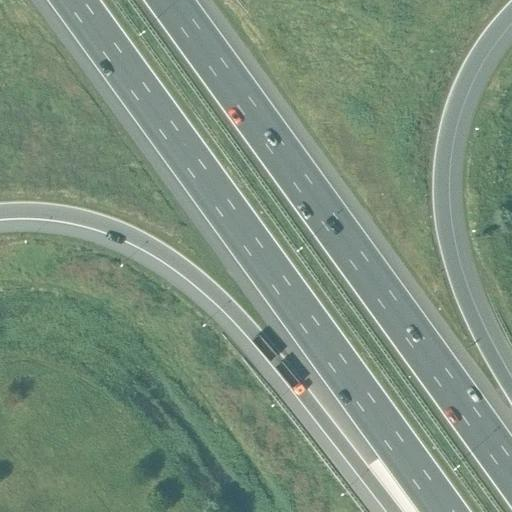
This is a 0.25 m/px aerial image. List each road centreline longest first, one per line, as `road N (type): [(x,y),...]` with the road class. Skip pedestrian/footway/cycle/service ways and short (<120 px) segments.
road 1 (motorway): [(70,0),(443,511)]
road 2 (motorway): [(511,473),(166,0)]
road 3 (motorway): [(0,211),(88,219),(194,273),(272,355),(392,511)]
road 4 (motorway): [(511,388),(452,262),(439,191),(461,82),(511,10)]
